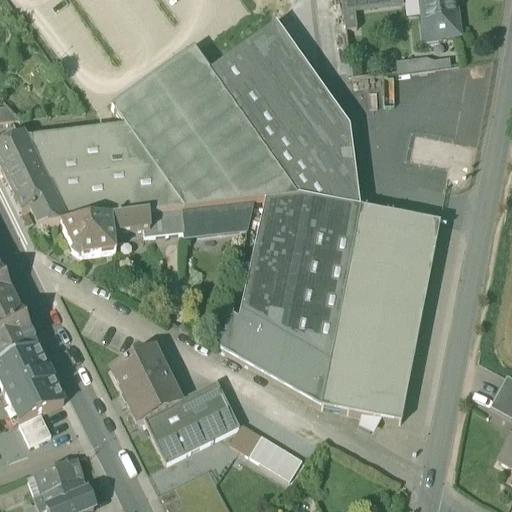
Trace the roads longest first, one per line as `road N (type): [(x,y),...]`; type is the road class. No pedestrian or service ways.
road 1 (track): [(15,259),(432,504)]
road 2 (tertiary): [(511,73),(432,504)]
road 3 (residential): [(0,229),(103,442)]
